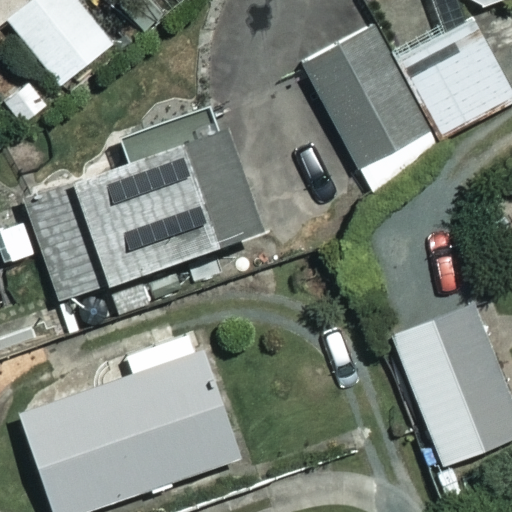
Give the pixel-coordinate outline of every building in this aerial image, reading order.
[(123,45),(90,0),(31,0),(8,18),(61,91),(123,45)] [(461,0),(466,14),(506,0),(461,0)] [(511,102),(511,84),(477,19),(402,60),(445,139),(511,102)] [(436,130),(379,30),(309,69),(365,170),(436,130)] [(184,117),(122,140),(131,165),(78,184),(116,289),(231,247),(184,117)] [(360,186),(334,135),(303,151),(328,202),(360,186)] [(298,158),(264,171),(288,228),(321,214),(298,158)] [(107,287),(71,186),(30,201),(67,301),(107,287)] [(32,216),(0,225),(0,251),(6,270),(45,258),(32,216)] [(511,444),(511,388),(481,308),(393,342),(442,471),(511,444)] [(88,511),(246,458),(204,333),(132,358),(137,372),(25,410),(59,511),(88,511)]
